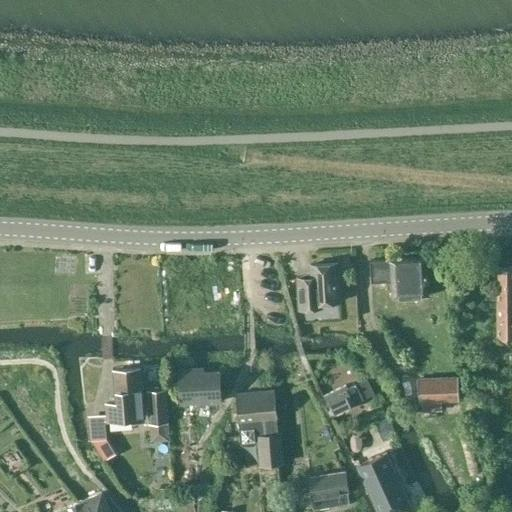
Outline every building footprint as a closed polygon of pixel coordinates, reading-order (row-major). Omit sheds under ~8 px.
[(426,258),(370,261),(371,282),(392,281),(392,298),(429,296),(426,258)] [(313,303),(340,302),(337,263),(310,265),(311,278),(297,279),(299,309),(313,308),(313,303)] [(511,267),(497,268),(497,305),(511,305),(511,267)] [(511,305),(497,305),(497,339),(511,339),(511,305)] [(134,417),(133,403),(142,402),(139,368),(114,370),(116,404),(109,405),(109,418),(134,417)] [(181,403),(221,401),(219,371),(194,373),(193,369),(179,369),(181,403)] [(441,401),(459,400),(458,377),(418,379),(419,402),(422,402),(423,411),(442,410),(441,401)] [(356,386),(351,388),(348,390),(346,385),(323,396),(331,415),(363,400),(356,386)] [(237,394),(239,420),(241,443),(258,442),(260,465),(284,463),(281,433),(278,433),(274,390),(237,394)] [(150,424),(167,423),(165,391),(148,392),(150,424)] [(88,416),(90,441),(109,439),(107,415),(88,416)] [(387,416),(375,422),(384,440),(396,434),(387,416)] [(378,511),(409,511),(413,511),(387,452),(357,465),(378,511)] [(313,509),(349,503),(344,472),(311,477),(314,497),(312,498),(313,509)] [(178,485),(179,511),(209,511),(208,484),(178,485)] [(72,505),(74,511),(109,511),(101,493),(72,505)]
